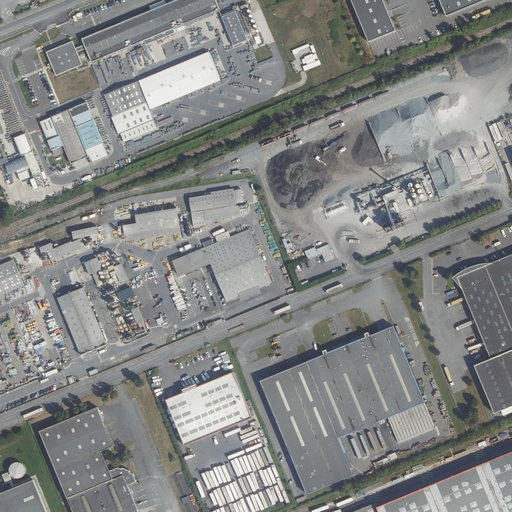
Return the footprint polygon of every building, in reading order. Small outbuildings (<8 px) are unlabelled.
[(85,51),(90,65),(143,43),(145,47),(174,35),(172,31),(184,26),(182,19),(210,8),(212,14),(219,11),(214,0),(178,0),(81,41),(83,47),(85,51)] [(383,0),(351,0),(370,45),(397,34),(383,0)] [(439,0),(445,15),(482,0),(439,0)] [(33,5),(29,7),(31,10),(38,6),(36,1),(32,3),(33,5)] [(210,8),(182,19),(184,26),(212,14),(210,8)] [(235,13),(221,19),(233,48),(247,42),(235,13)] [(71,44),(45,55),(55,77),(80,67),(75,55),(74,51),(71,44)] [(233,75),(222,49),(103,98),(123,146),(157,132),(147,110),(148,110),(233,75)] [(316,58),(304,63),(306,68),(317,63),(316,58)] [(233,75),(148,110),(150,113),(234,79),(233,75)] [(101,148),(84,106),(39,125),(49,150),(58,146),(55,140),(57,139),(69,167),(86,160),(89,167),(106,160),(103,152),(106,151),(105,146),(101,148)] [(22,134),(20,125),(11,127),(13,137),(22,134)] [(23,158),(31,154),(32,154),(25,136),(15,140),(23,158)] [(426,164),(438,198),(487,181),(485,175),(496,171),(487,144),(474,149),(475,150),(450,159),(449,156),(426,164)] [(45,188),(31,154),(23,158),(1,167),(5,179),(3,180),(6,186),(9,184),(7,178),(12,176),(15,183),(24,180),(21,173),(26,170),(34,190),(36,191),(37,191),(38,189),(38,190),(45,188)] [(413,196),(417,205),(423,203),(419,194),(413,196)] [(202,210),(204,219),(232,215),(231,205),(202,210)] [(136,215),(137,226),(124,228),(124,225),(120,226),(123,240),(126,239),(127,241),(181,232),(180,227),(178,214),(177,208),(136,215)] [(232,215),(204,219),(204,223),(210,222),(209,220),(233,217),(232,215)] [(362,222),(367,227),(373,222),(368,216),(362,222)] [(386,223),(387,229),(389,228),(391,233),(406,227),(404,222),(406,221),(404,216),(386,223)] [(100,233),(98,225),(73,231),(75,238),(93,234),(100,233)] [(213,247),(188,257),(188,256),(174,262),(180,275),(212,262),(228,301),(240,296),(260,288),(274,283),(251,229),(212,245),(213,247)] [(51,259),(86,247),(83,238),(73,241),(73,240),(54,247),(52,241),(40,245),(42,251),(48,249),(51,259)] [(284,245),(287,253),(294,251),(291,242),(284,245)] [(393,246),(396,252),(402,249),(400,243),(393,246)] [(306,251),(310,259),(324,254),(327,262),(337,258),(331,244),(318,249),(317,246),(306,251)] [(511,255),(459,277),(493,359),(477,366),(496,413),(503,410),(511,406),(511,255)] [(85,263),(90,274),(92,273),(98,271),(102,269),(97,258),(88,261),(85,263)] [(0,294),(24,284),(14,259),(0,264),(0,294)] [(127,279),(121,264),(114,267),(120,282),(127,279)] [(92,273),(98,286),(100,285),(103,284),(98,271),(92,273)] [(59,297),(83,355),(108,344),(84,288),(59,297)] [(260,288),(240,296),(243,303),(263,294),(260,288)] [(145,319),(140,306),(132,309),(140,327),(146,324),(144,320),(145,319)] [(321,446),(338,439),(425,403),(393,327),(369,336),(368,333),(322,352),(324,355),(307,362),(260,381),(306,494),(335,482),(333,476),(321,446)] [(253,418),(234,372),(166,400),(185,446),(253,418)] [(389,419),(398,442),(434,427),(425,404),(389,419)] [(511,406),(503,410),(505,415),(511,412),(511,406)] [(68,498),(113,480),(110,471),(102,451),(114,447),(98,408),(40,431),(68,498)] [(338,439),(321,446),(333,476),(350,469),(338,439)] [(511,511),(511,453),(378,509),(379,511),(511,511)] [(6,466),(8,472),(1,475),(4,482),(25,475),(20,461),(6,466)] [(68,498),(73,511),(138,511),(127,486),(136,482),(132,474),(129,472),(129,471),(121,468),(121,469),(118,468),(110,471),(113,480),(68,498)] [(350,469),(333,476),(335,482),(353,475),(350,469)] [(0,494),(0,511),(46,511),(34,480),(0,494)]
